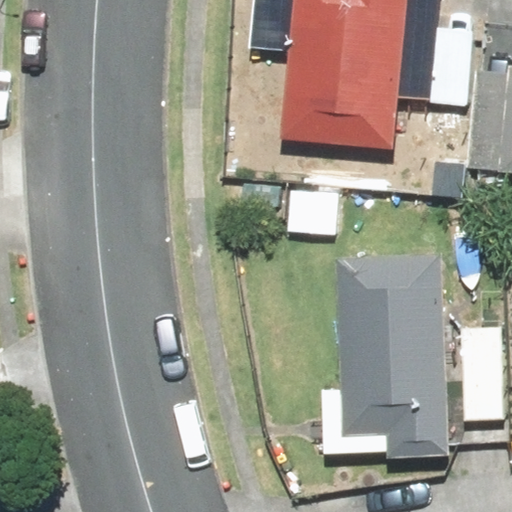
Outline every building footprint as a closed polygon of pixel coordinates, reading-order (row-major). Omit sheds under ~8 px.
[(291,0),(278,137),(395,148),(408,0),(291,0)] [(482,68),(485,29),(441,25),(435,104),(479,108),(482,68)] [(511,65),(502,168),(511,169),(511,65)] [(449,456),(440,247),(336,251),(341,387),(323,388),(326,451),(385,448),(385,458),(449,456)] [(511,297),(469,299),(471,424),(511,423),(511,297)]
